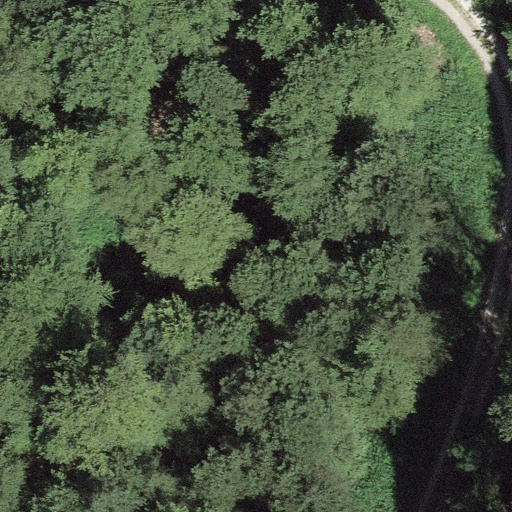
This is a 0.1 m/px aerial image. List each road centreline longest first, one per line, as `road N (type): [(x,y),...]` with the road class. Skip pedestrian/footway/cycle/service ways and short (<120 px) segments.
road 1 (track): [(428,511),(511,258)]
road 2 (track): [(511,114),(471,17),(444,0)]
